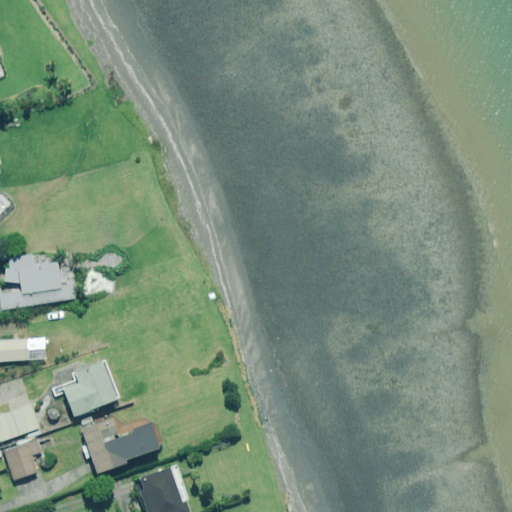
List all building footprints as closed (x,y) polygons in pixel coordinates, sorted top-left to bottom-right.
[(60,260),(36,264),(34,254),(10,258),(12,270),(6,271),(8,283),(21,281),(23,291),(3,295),(1,288),(0,288),(0,311),(76,299),(74,286),(69,287),(65,288),(64,282),(60,260)] [(0,362),(30,360),(29,339),(0,340),(0,362)] [(76,416),(120,398),(105,361),(77,372),(81,383),(65,389),(76,416)] [(0,435),(2,442),(40,429),(32,405),(0,416),(0,435)] [(59,406),(47,411),(53,423),(65,418),(59,406)] [(121,437),(120,433),(115,418),(83,429),(98,473),(130,463),(129,459),(163,448),(155,422),(135,429),(136,432),(121,437)] [(34,456),(43,453),(39,440),(5,452),(15,481),(39,473),(34,456)] [(149,511),(189,511),(174,467),(138,479),(149,511)]
